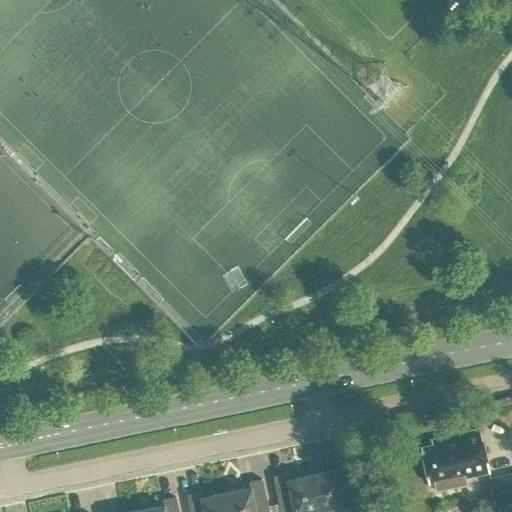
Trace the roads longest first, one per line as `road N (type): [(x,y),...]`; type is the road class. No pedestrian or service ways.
road 1 (residential): [(314,381),(323,416),(313,424),(9,487)]
road 2 (tertiary): [(314,381),(2,445)]
road 3 (tertiary): [(511,341),(314,381)]
